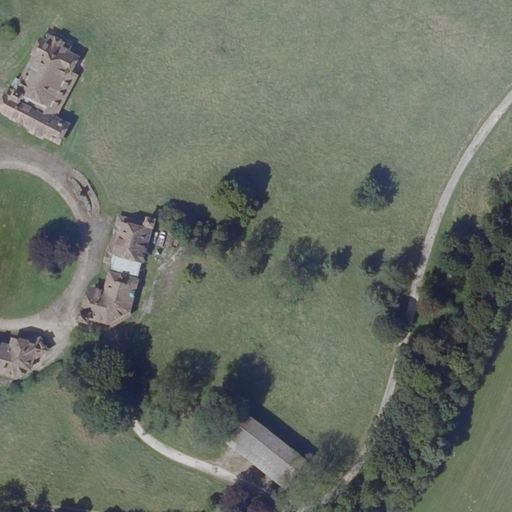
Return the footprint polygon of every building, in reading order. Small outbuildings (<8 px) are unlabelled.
[(58,110),(80,68),(81,68),(89,55),(77,49),(79,45),(70,41),(72,38),(64,34),(63,37),(57,34),(55,38),(53,37),(46,52),(48,53),(35,77),(28,74),(14,103),(17,108),(71,136),(79,121),(67,115),(58,110)] [(58,110),(67,115),(89,72),(81,68),(80,68),(58,110)] [(122,315),(142,304),(163,217),(165,218),(166,214),(160,212),(159,216),(131,210),(124,240),(122,240),(119,256),(126,257),(119,285),(107,282),(102,303),(100,303),(97,304),(95,305),(95,308),(96,309),(98,311),(99,311),(101,311),(102,310),(122,315)] [(0,343),(0,371),(15,376),(30,367),(32,357),(45,350),(38,340),(28,345),(12,341),(10,346),(0,343)] [(304,474),(321,443),(255,405),(237,436),(304,474)] [(23,468),(25,477),(37,475),(35,465),(33,465),(32,464),(24,465),(24,467),(23,468)]
